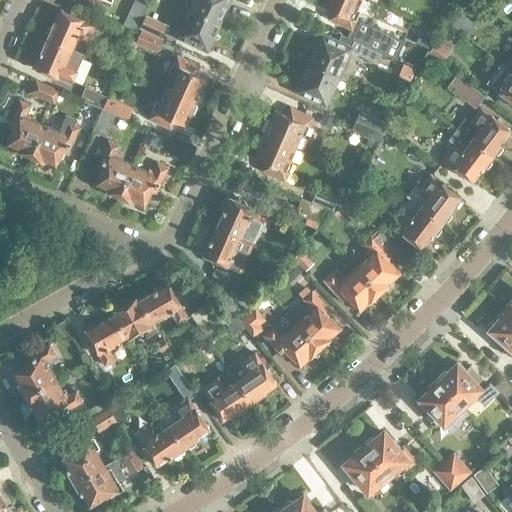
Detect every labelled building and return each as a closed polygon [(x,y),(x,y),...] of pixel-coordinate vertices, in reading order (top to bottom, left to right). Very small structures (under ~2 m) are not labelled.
[(194,0),(191,9),(219,22),(229,0),(194,0)] [(359,0),(322,0),(321,4),(332,9),(328,18),(350,29),(351,29),(356,19),(360,10),(356,8),(359,0)] [(471,17),(480,4),(474,0),(465,0),(459,9),(471,17)] [(97,35),(100,27),(95,25),(96,24),(60,8),(47,37),(73,49),(78,37),(88,41),(92,33),(97,35)] [(219,22),(191,9),(178,37),(207,50),(219,22)] [(450,22),(465,33),(474,21),(459,10),(450,22)] [(123,25),(137,31),(141,21),(127,16),(123,25)] [(350,29),(347,37),(383,53),(395,59),(404,41),(356,19),(351,29),(350,29)] [(164,29),(144,21),(141,29),(161,37),(164,29)] [(127,41),(130,31),(121,27),(118,36),(127,41)] [(156,51),(162,39),(141,30),(135,42),(156,51)] [(377,63),(383,53),(347,37),(341,34),(338,42),(322,35),(310,63),(338,75),(347,79),(358,54),(377,63)] [(73,49),(47,37),(34,67),(70,83),(78,66),(67,61),(73,49)] [(441,63),(452,48),(438,39),(428,54),(441,63)] [(172,75),(166,88),(197,102),(207,80),(196,74),(200,66),(177,55),(169,73),(172,75)] [(338,75),(310,63),(297,91),(326,103),(338,75)] [(511,70),(505,65),(502,63),(493,74),(497,76),(490,85),(499,92),(496,94),(506,102),(508,99),(511,102),(511,70)] [(447,86),(476,108),(485,97),(456,75),(447,86)] [(55,103),(60,91),(36,80),(31,92),(55,103)] [(102,109),(107,97),(85,87),(80,99),(83,100),(102,109)] [(197,102),(166,88),(160,101),(157,99),(148,118),(171,129),(174,121),(185,126),(197,102)] [(107,97),(102,109),(115,115),(128,121),(134,108),(109,96),(108,97),(107,97)] [(92,130),(102,109),(83,100),(75,118),(82,121),(81,125),(92,130)] [(30,156),(44,125),(25,116),(30,105),(20,101),(8,127),(13,129),(6,145),(30,156)] [(265,133),(295,147),(300,136),(304,137),(313,117),(290,107),(286,115),(275,110),(270,121),(267,123),(264,128),(266,129),(265,133)] [(511,131),(482,107),(470,121),(465,117),(458,127),(493,155),(496,152),(499,152),(503,147),(502,144),(511,131)] [(92,130),(106,136),(115,115),(102,109),(92,130)] [(376,138),(378,134),(384,121),(360,111),(353,128),(364,133),(375,138),(376,138)] [(336,120),(324,115),(320,124),(331,129),(336,120)] [(395,116),(386,128),(401,140),(410,127),(395,116)] [(44,125),(30,156),(55,167),(63,152),(68,154),(80,128),(69,123),(64,134),(44,125)] [(487,167),(491,162),(490,158),(493,155),(458,127),(448,140),(453,144),(443,158),(473,181),(485,167),(487,167)] [(295,147),(265,133),(263,137),(260,138),(258,142),(259,145),(254,157),(265,162),(261,170),(284,181),(293,162),(289,160),(295,147)] [(119,196),(133,165),(113,156),(118,145),(108,141),(96,167),(101,169),(94,185),(119,196)] [(152,174),(133,165),(119,196),(143,207),(150,191),(155,194),(167,168),(157,163),(152,174)] [(461,197),(430,174),(420,187),(415,184),(406,196),(410,199),(420,206),(442,223),(445,219),(448,219),(451,215),(450,212),(461,197)] [(349,195),(358,204),(366,195),(356,187),(349,195)] [(317,190),(312,202),(333,211),(339,206),(343,201),(317,190)] [(216,226),(238,236),(244,224),(245,225),(248,217),(261,223),(265,213),(225,195),(220,207),(222,208),(219,213),(221,214),(216,226)] [(348,197),(339,207),(356,223),(365,214),(348,197)] [(333,211),(312,202),(302,198),(295,213),(321,223),(333,211)] [(423,248),(434,234),(437,234),(441,229),(440,225),(442,223),(420,206),(410,199),(403,209),(404,209),(392,225),(423,248)] [(237,239),(238,236),(216,226),(211,237),(209,236),(207,240),(206,239),(199,254),(239,271),(250,245),(237,239)] [(388,288),(388,282),(398,273),(386,260),(389,257),(387,254),(395,247),(378,229),(362,243),(368,250),(365,253),(367,255),(356,266),(379,291),(382,288),(388,288)] [(302,251),(294,258),(305,270),(313,263),(302,251)] [(294,261),(281,273),(289,282),(302,270),(294,261)] [(379,291),(356,266),(345,276),(337,268),(323,280),(342,300),(346,297),(358,310),(369,300),(375,300),(375,294),(379,291)] [(151,292),(141,298),(153,320),(164,314),(165,316),(172,313),(178,324),(187,318),(166,280),(152,288),(153,289),(150,291),(151,292)] [(307,287),(306,286),(298,293),(303,299),(304,298),(310,305),(305,309),(307,312),(296,322),(318,347),(322,344),(328,343),(329,337),(338,329),(326,315),(330,312),(307,286),(307,287)] [(233,292),(224,301),(238,317),(239,317),(247,309),(233,292)] [(159,331),(154,323),(153,320),(141,298),(139,295),(111,312),(112,314),(124,336),(125,339),(145,328),(150,336),(159,331)] [(214,310),(225,323),(229,326),(238,317),(223,301),(214,310)] [(225,323),(214,310),(207,303),(191,314),(205,336),(225,323)] [(239,319),(253,337),(263,329),(259,325),(266,320),(256,306),(239,319)] [(511,314),(507,310),(490,328),(511,348),(511,314)] [(124,336),(112,314),(101,320),(101,319),(96,321),(96,320),(83,327),(99,355),(95,358),(101,369),(116,360),(109,347),(113,344),(113,343),(112,342),(124,336)] [(318,347),(296,322),(283,333),(281,331),(277,335),(271,329),(271,330),(267,326),(261,331),(265,335),(264,336),(282,356),(286,352),(298,366),(310,355),(314,354),(315,350),(318,347)] [(161,352),(169,347),(164,338),(156,343),(161,352)] [(24,396),(54,379),(46,365),(48,364),(46,359),(55,354),(49,344),(24,358),(26,362),(11,371),(24,396)] [(174,356),(169,347),(161,352),(166,360),(174,356)] [(277,386),(255,352),(239,363),(238,360),(227,368),(229,370),(250,403),(254,401),(258,402),(262,399),(263,395),(277,386)] [(456,363),(438,381),(461,405),(472,394),(484,407),(499,392),(490,383),(482,390),(456,363)] [(196,394),(188,383),(175,364),(166,370),(185,399),(173,407),(175,411),(163,419),(183,447),(187,445),(191,446),(196,443),(197,438),(210,430),(190,399),(196,394)] [(198,377),(188,383),(196,394),(204,389),(224,420),(238,411),(242,413),(247,410),(246,405),(250,403),(229,370),(204,386),(198,377)] [(54,379),(24,396),(38,419),(53,411),(55,415),(81,401),(75,391),(67,396),(65,391),(62,392),(54,379)] [(459,423),(469,414),(461,405),(438,381),(416,402),(437,423),(441,419),(453,433),(461,425),(459,423)] [(114,403),(118,401),(113,394),(90,409),(94,415),(108,407),(111,405),(114,403)] [(114,403),(111,405),(108,407),(116,420),(118,423),(128,416),(118,401),(114,403)] [(92,419),(98,430),(116,420),(108,407),(94,415),(95,417),(92,419)] [(180,450),(183,447),(163,419),(154,425),(152,422),(135,433),(156,466),(171,455),(175,457),(180,453),(180,450)] [(402,445),(398,448),(383,431),(364,447),(387,475),(400,464),(404,470),(416,461),(402,445)] [(67,476),(72,483),(104,465),(97,451),(100,449),(93,437),(74,448),(72,453),(61,459),(68,473),(67,476)] [(387,475),(364,447),(344,463),(368,491),(387,475)] [(145,467),(134,450),(121,458),(133,475),(145,467)] [(443,461),(461,481),(472,472),(454,451),(443,461)] [(114,460),(104,465),(71,483),(77,493),(79,493),(87,507),(97,501),(103,502),(122,490),(117,481),(124,477),(114,460)] [(450,491),(461,481),(443,461),(432,470),(450,491)] [(473,474),(487,493),(498,484),(485,466),(473,474)] [(474,503),(485,494),(471,476),(461,485),(474,503)] [(0,511),(12,511),(10,507),(7,507),(0,494),(0,511)] [(282,510),(283,511),(314,511),(302,495),(282,510)]
